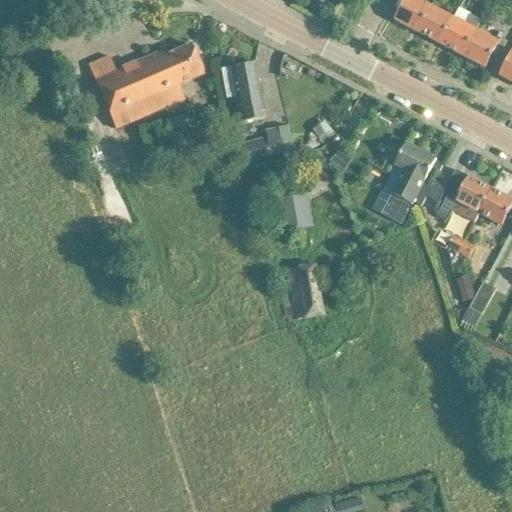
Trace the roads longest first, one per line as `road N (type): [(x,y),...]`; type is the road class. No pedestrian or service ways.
road 1 (unclassified): [(511,144),(350,59)]
road 2 (unclassified): [(0,66),(141,0)]
road 3 (unclassified): [(350,59),(228,0)]
